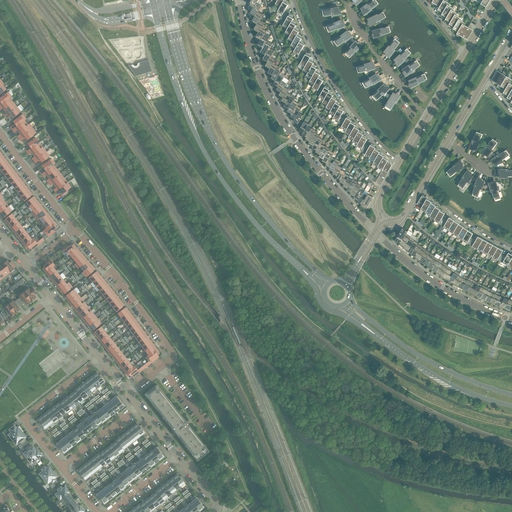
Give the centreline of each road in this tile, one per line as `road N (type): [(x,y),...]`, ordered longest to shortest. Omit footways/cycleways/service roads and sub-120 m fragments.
road 1 (secondary): [(329,281),(272,225),(219,151),(168,9)]
road 2 (secondary): [(155,13),(202,147),(298,266)]
road 3 (residential): [(375,233),(272,103),(239,0)]
road 4 (residential): [(74,229),(173,355),(128,393)]
road 5 (residential): [(294,0),(342,97),(399,162)]
road 6 (secondary): [(511,394),(422,357),(348,299)]
road 7 (residential): [(511,320),(442,287),(375,233)]
road 8 (secondary): [(374,333),(435,375),(511,406)]
road 9 (residential): [(61,467),(26,417),(100,358)]
road 10 (residential): [(414,101),(344,0)]
road 11 (residential): [(74,229),(0,133)]
